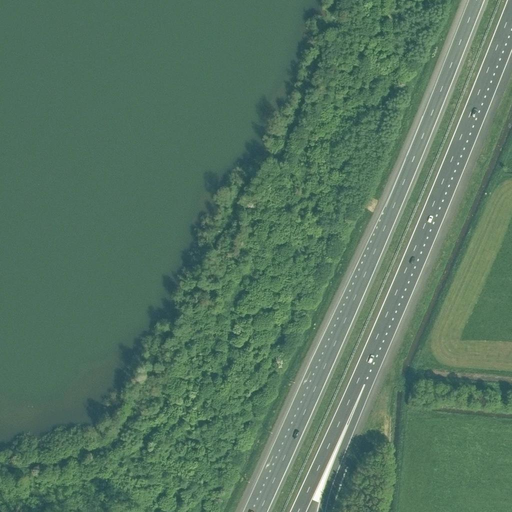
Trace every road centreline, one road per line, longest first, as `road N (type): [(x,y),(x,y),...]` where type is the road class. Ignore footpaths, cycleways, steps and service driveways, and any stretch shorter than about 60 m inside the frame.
road 1 (motorway): [(476,0),(258,511)]
road 2 (motorway): [(356,383),(511,6)]
road 3 (motorway): [(297,511),(356,383)]
road 4 (motorway): [(320,511),(360,403),(356,383)]
